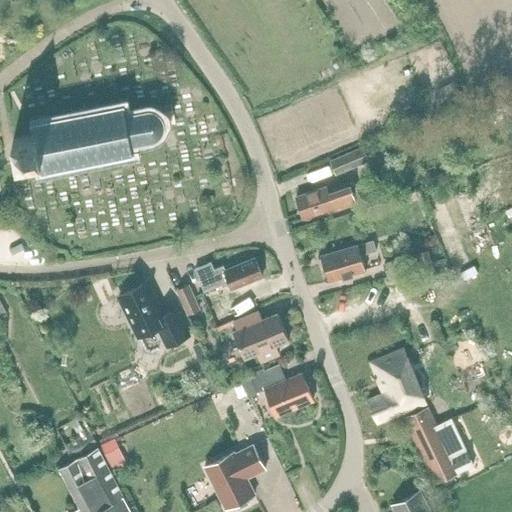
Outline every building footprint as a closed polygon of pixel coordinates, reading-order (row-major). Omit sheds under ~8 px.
[(150,109),(126,114),(125,106),(32,124),(35,136),(13,140),(18,164),(40,160),(42,171),(134,152),(132,144),(156,140),(158,138),(160,137),(162,135),(163,132),(164,130),(165,127),(165,125),(164,122),(164,120),(163,117),(161,115),(159,113),(157,112),(155,111),(152,110),(150,109)] [(331,161),(335,172),(337,175),(369,161),(363,148),(331,161)] [(458,203),(472,197),(465,182),(451,189),(458,203)] [(304,219),(361,199),(356,186),(330,195),(327,186),(297,197),(304,219)] [(362,255),(377,251),(374,240),(322,256),(330,281),(366,270),(362,255)] [(388,277),(411,269),(427,264),(423,252),(408,257),(385,265),(388,277)] [(205,291),(229,282),(232,290),(263,277),(255,258),(226,271),(224,266),(215,270),(212,262),(196,269),(205,291)] [(147,282),(120,296),(140,336),(159,327),(168,346),(190,336),(177,309),(164,315),(147,282)] [(189,313),(200,308),(189,285),(178,291),(189,313)] [(235,330),(233,330),(246,360),(247,359),(246,358),(258,353),(262,363),(263,362),(263,361),(278,355),(278,356),(279,355),(276,346),(288,341),(288,342),(289,342),(277,312),(276,313),(277,314),(262,320),(258,311),(257,311),(258,312),(236,321),(236,320),(235,320),(238,330),(235,331),(235,330)] [(193,345),(203,366),(210,363),(200,342),(193,345)] [(437,425),(430,408),(429,406),(425,408),(423,403),(427,402),(404,348),(371,362),(384,394),(369,400),(377,422),(406,410),(408,414),(405,416),(436,483),(474,466),(452,419),(437,425)] [(280,365),(243,380),(251,401),(260,398),(258,394),(266,391),(277,416),(284,413),(285,415),(296,411),(295,409),(314,401),(302,373),(287,380),(280,365)] [(73,459),(99,446),(92,433),(87,435),(78,418),(72,421),(81,438),(66,445),(73,459)] [(115,439),(102,445),(106,452),(118,447),(115,439)] [(237,450),(205,466),(227,509),(236,504),(238,510),(253,503),(250,497),(259,493),(251,476),(270,467),(258,443),(239,453),(237,450)] [(131,511),(98,448),(60,468),(82,509),(76,511),(131,511)] [(396,511),(430,511),(420,491),(393,505),(396,511)]
